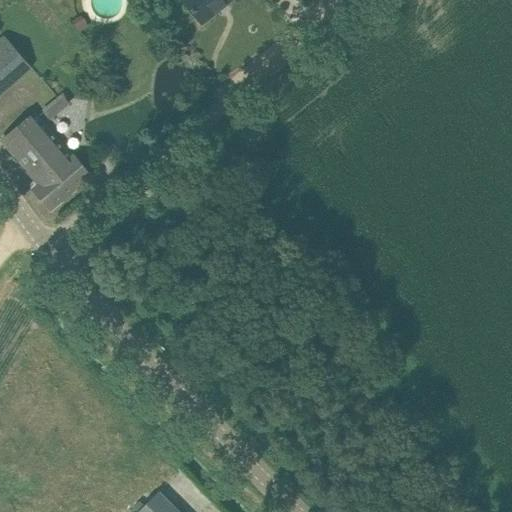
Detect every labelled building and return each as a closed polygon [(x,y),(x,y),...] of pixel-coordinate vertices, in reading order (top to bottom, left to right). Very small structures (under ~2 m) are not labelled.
[(184,0),(203,23),(230,0),(184,0)] [(81,15),(71,20),(78,33),(88,27),(81,15)] [(0,38),(0,95),(32,68),(4,35),(0,38)] [(45,119),(67,105),(60,94),(38,109),(45,119)] [(39,185),(34,189),(50,208),(90,175),(73,155),(71,157),(34,113),(1,141),(39,185)] [(139,511),(138,511),(179,511),(159,491),(144,505),(139,511)]
